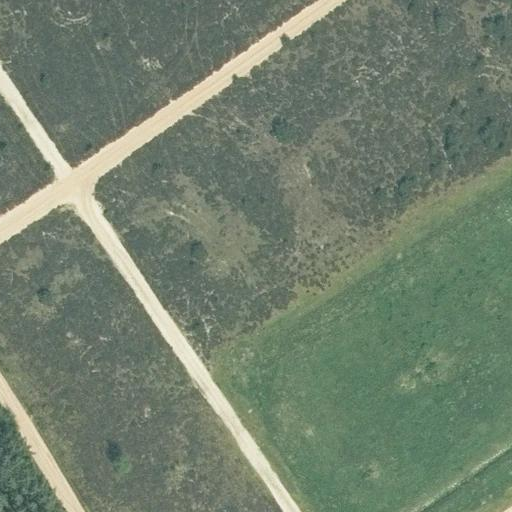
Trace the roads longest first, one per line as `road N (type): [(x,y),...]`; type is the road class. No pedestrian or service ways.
road 1 (track): [(290,511),(0,79)]
road 2 (track): [(0,233),(331,0)]
road 3 (track): [(0,390),(74,511)]
